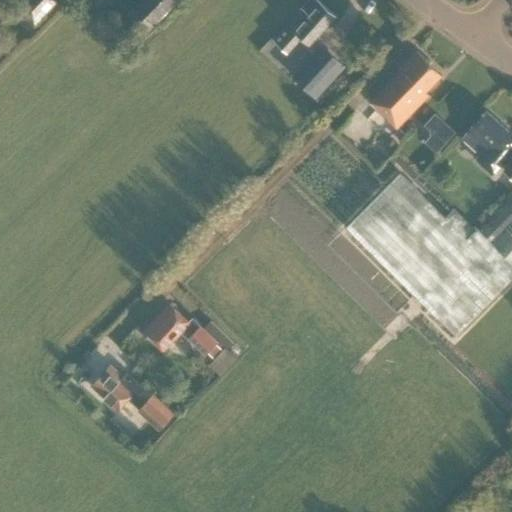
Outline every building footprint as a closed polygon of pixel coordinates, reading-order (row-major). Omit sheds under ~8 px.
[(22,0),(14,9),(32,26),(54,2),(51,0),(22,0)] [(141,0),(122,19),(142,40),(181,0),(141,0)] [(317,0),(310,0),(274,39),(285,49),(294,40),(296,41),(301,36),(309,44),(334,16),(317,0)] [(308,72),(299,82),(317,97),(346,65),(321,44),(301,65),(308,72)] [(441,75),(416,50),(399,68),(401,69),(369,102),(396,128),(428,95),(425,92),(441,75)] [(511,151),(511,135),(485,110),(463,134),(482,151),(475,159),(491,174),(511,151)] [(436,136),(428,144),(437,152),(445,144),(456,132),(447,123),(444,121),(435,113),(427,121),(435,128),(436,136)] [(414,179),(421,173),(400,153),(394,159),(414,179)] [(511,160),(503,171),(511,179),(511,160)] [(456,336),(511,279),(511,278),(511,263),(475,226),(473,227),(453,207),(445,216),(400,172),(386,186),(346,228),(416,296),(456,336)] [(511,192),(479,225),(511,259),(511,192)] [(151,320),(142,330),(162,349),(180,330),(206,355),(209,352),(215,359),(209,365),(219,375),(232,362),(237,357),(228,349),(234,343),(210,320),(203,327),(201,325),(202,324),(194,316),(188,322),(168,303),(151,320)] [(122,377),(109,365),(90,385),(117,409),(129,396),(141,407),(138,411),(159,430),(174,412),(153,393),(152,394),(127,372),(122,377)]
